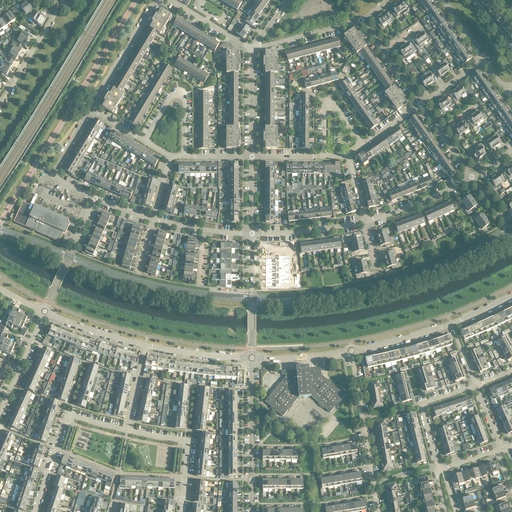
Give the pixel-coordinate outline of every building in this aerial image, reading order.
[(241,3),(237,0),(236,0),(232,8),(232,7),(237,10),(237,11),(242,2),(241,3)] [(431,1),(430,0),(423,0),(419,3),(417,4),(418,5),(420,3),(422,7),(420,8),(422,11),(429,5),(428,3),(431,1)] [(20,6),(23,11),(30,6),(27,1),(20,6)] [(396,4),(402,12),(403,15),(408,11),(407,10),(410,9),(406,4),(404,6),(401,1),(396,4)] [(264,8),(257,2),(254,7),(261,12),(264,8)] [(402,12),(396,4),(391,7),(395,12),(392,14),(396,18),(398,17),(397,15),(402,12)] [(431,8),(429,5),(422,11),(424,13),(426,12),(428,15),(437,9),(434,5),(431,8)] [(33,10),(30,6),(23,11),(26,15),(30,13),(33,10)] [(20,13),(15,7),(11,10),(16,16),(18,15),(20,13)] [(261,12),(254,7),(251,11),(250,11),(252,12),(258,16),(261,12)] [(171,15),(161,9),(158,15),(156,14),(154,18),(166,25),(171,15)] [(439,13),(437,9),(428,15),(426,16),(426,17),(428,16),(430,19),(428,20),(430,23),(438,18),(436,15),(439,13)] [(38,13),(33,10),(30,13),(31,14),(29,18),(33,21),(38,13)] [(258,16),(252,12),(249,16),(256,22),(256,21),(259,17),(259,18),(259,17),(258,16)] [(385,12),(381,15),(386,23),(391,20),(392,21),(394,19),(391,15),(389,16),(385,12)] [(11,13),(6,16),(11,23),(16,20),(11,13)] [(43,16),(38,13),(33,21),(38,24),(43,16)] [(386,23),(381,15),(376,18),(380,23),(377,24),(381,29),(383,27),(382,26),(386,23)] [(11,23),(6,16),(2,19),(7,26),(11,23)] [(256,22),(249,16),(245,21),(245,20),(245,21),(252,26),(253,26),(252,26),(256,22)] [(166,25),(154,18),(151,22),(153,22),(150,28),(157,33),(160,34),(166,25)] [(182,21),(177,18),(173,25),(176,28),(178,28),(182,21)] [(439,20),(438,18),(430,23),(432,26),(434,24),(436,27),(437,28),(445,22),(442,18),(439,20)] [(187,24),(182,21),(178,28),(176,28),(175,30),(177,32),(179,29),(182,31),(187,24)] [(448,25),(445,22),(437,28),(436,27),(435,28),(435,29),(437,28),(439,31),(437,32),(439,35),(446,30),(445,28),(448,25)] [(191,27),(187,24),(182,31),(186,33),(187,34),(191,27)] [(243,24),(239,29),(247,34),(250,30),(243,24),(242,24),(243,24)] [(196,30),(191,27),(187,34),(186,33),(184,36),(187,37),(188,35),(192,37),(196,30)] [(150,28),(147,33),(155,37),(155,36),(157,33),(150,28)] [(247,34),(239,29),(236,33),(243,39),(243,38),(246,34),(247,34)] [(357,34),(354,29),(344,36),(350,45),(362,37),(359,33),(357,34)] [(23,32),(20,37),(27,41),(30,36),(29,36),(31,33),(26,30),(24,32),(23,32)] [(201,32),(196,30),(192,37),(195,39),(196,40),(201,32)] [(448,32),(446,30),(439,35),(441,38),(443,36),(445,39),(445,40),(454,34),(451,30),(448,32)] [(205,35),(201,32),(196,40),(195,39),(193,41),(196,43),(197,40),(201,42),(205,35)] [(423,32),(418,35),(424,43),(426,41),(428,43),(432,40),(428,35),(426,37),(423,32)] [(155,37),(147,33),(145,38),(152,42),(154,38),(156,40),(158,38),(155,36),(155,37)] [(457,38),(454,34),(445,40),(445,39),(443,41),(444,42),(446,40),(448,43),(446,45),(448,47),(455,42),(453,40),(457,38)] [(18,35),(13,42),(22,48),(23,45),(25,46),(27,41),(20,37),(18,35)] [(210,38),(205,35),(201,42),(204,45),(205,45),(210,38)] [(418,35),(413,39),(417,43),(414,45),(420,52),(422,50),(421,49),(425,46),(424,43),(418,35)] [(364,40),(362,37),(350,45),(356,54),(359,52),(366,47),(363,41),(364,40)] [(152,42),(145,38),(142,42),(149,47),(150,45),(152,42)] [(214,41),(210,38),(205,45),(204,45),(203,47),(205,49),(207,46),(210,48),(214,41)] [(219,44),(214,41),(210,48),(215,51),(219,44)] [(22,48),(13,42),(9,50),(11,51),(18,56),(21,51),(20,50),(22,48)] [(149,47),(142,42),(139,47),(146,51),(148,48),(151,49),(152,47),(150,45),(149,47)] [(457,44),(455,42),(448,47),(449,50),(451,49),(454,52),(462,46),(460,42),(457,44)] [(225,43),(224,43),(224,44),(223,44),(222,44),(222,45),(221,45),(220,46),(220,47),(219,47),(219,48),(219,49),(218,50),(218,51),(226,51),(233,51),(233,48),(233,47),(233,46),(232,46),(231,45),(231,44),(230,44),(229,44),(228,43),(227,43),(226,43),(225,43)] [(407,43),(403,46),(410,56),(414,53),(414,52),(416,51),(413,46),(411,47),(407,43)] [(403,46),(398,49),(402,54),(399,55),(403,60),(405,58),(406,59),(410,56),(403,46)] [(465,50),(462,46),(454,52),(452,53),(452,54),(454,53),(456,56),(454,57),(456,60),(464,54),(462,52),(465,50)] [(146,51),(139,47),(136,51),(143,56),(144,55),(146,51)] [(359,52),(362,56),(369,51),(366,47),(359,52)] [(18,56),(11,51),(8,56),(9,57),(8,59),(13,62),(15,60),(16,60),(18,56)] [(143,56),(136,51),(133,56),(141,60),(143,57),(145,59),(147,56),(144,55),(143,56)] [(238,51),(233,51),(226,51),(226,62),(240,62),(240,58),(238,58),(238,51)] [(265,51),(265,54),(265,58),(263,58),(263,62),(277,62),(277,51),(265,51)] [(372,56),(369,51),(362,56),(364,59),(365,60),(372,56)] [(465,57),(464,54),(456,60),(458,62),(460,61),(462,64),(461,64),(462,65),(471,58),(468,54),(465,57)] [(141,60),(133,56),(131,61),(138,65),(139,64),(141,60)] [(375,60),(372,56),(365,60),(364,59),(362,61),(364,63),(366,62),(368,65),(375,60)] [(174,65),(179,68),(184,60),(186,61),(187,59),(184,58),(183,60),(179,57),(174,65)] [(13,62),(8,59),(6,62),(5,61),(2,66),(9,70),(12,66),(11,65),(13,62)] [(444,63),(439,66),(445,74),(450,71),(446,66),(449,64),(445,59),(443,61),(444,63)] [(184,60),(179,68),(184,71),(189,63),(186,61),(184,60)] [(378,64),(375,60),(368,65),(371,68),(371,69),(378,64)] [(138,65),(131,61),(128,65),(135,70),(137,66),(140,68),(141,65),(139,64),(138,65)] [(240,62),(226,62),(226,73),(229,73),(238,73),(238,67),(240,67),(240,62)] [(277,62),(263,62),(263,67),(265,67),(265,73),(266,73),(274,73),(277,73),(277,62)] [(193,65),(189,63),(184,71),(189,74),(194,66),(195,67),(196,65),(194,64),(193,65)] [(7,75),(9,70),(2,66),(0,64),(0,74),(4,77),(6,74),(7,75)] [(164,64),(162,68),(161,69),(169,74),(172,69),(164,64)] [(381,69),(378,64),(371,69),(371,68),(368,70),(370,72),(372,70),(375,74),(381,69)] [(135,70),(128,65),(125,70),(132,74),(133,73),(135,70)] [(194,66),(189,74),(194,77),(199,69),(195,67),(194,66)] [(445,74),(439,66),(435,69),(434,67),(431,69),(435,74),(437,72),(440,77),(445,74)] [(162,68),(160,67),(158,69),(160,70),(158,74),(166,79),(169,74),(161,69),(162,68)] [(203,71),(199,69),(194,77),(199,80),(204,72),(205,73),(206,71),(204,69),(203,71)] [(384,73),(381,69),(375,74),(377,77),(378,78),(384,73)] [(132,74),(125,70),(122,75),(129,79),(131,76),(134,77),(136,75),(133,73),(132,74)] [(429,73),(424,76),(430,84),(434,81),(431,77),(434,75),(430,70),(428,72),(429,73)] [(479,70),(471,76),(473,79),(471,81),(473,83),(480,78),(479,76),(482,74),(479,70)] [(204,72),(199,80),(204,83),(209,75),(205,73),(204,72)] [(388,78),(384,73),(378,78),(377,77),(374,79),(376,81),(378,79),(381,83),(388,78)] [(158,74),(156,77),(155,79),(163,84),(166,79),(158,74)] [(129,79),(122,75),(119,79),(127,84),(127,82),(129,79)] [(156,77),(154,76),(152,79),(154,80),(152,84),(160,88),(163,84),(155,79),(156,77)] [(430,84),(424,76),(420,79),(419,78),(416,80),(420,85),(422,83),(425,88),(430,84)] [(391,82),(388,78),(381,83),(383,86),(384,87),(391,82)] [(482,80),(480,78),(473,83),(475,86),(477,85),(479,88),(488,82),(485,78),(482,80)] [(127,84),(119,79),(117,84),(124,88),(126,85),(128,86),(130,84),(127,82),(127,84)] [(349,79),(347,80),(339,85),(343,90),(350,84),(352,83),(350,79),(349,79)] [(394,86),(391,82),(384,87),(383,86),(381,88),(382,90),(385,88),(387,91),(394,87),(394,86)] [(491,86),(488,82),(479,88),(477,89),(478,90),(480,89),(482,92),(480,93),(482,96),(489,90),(487,88),(491,86)] [(117,84),(114,88),(114,89),(121,93),(124,88),(117,84)] [(152,84),(150,87),(149,88),(157,93),(160,88),(152,84)] [(353,89),(350,84),(343,90),(346,94),(353,89)] [(150,87),(148,86),(147,89),(148,90),(146,93),(154,98),(157,93),(149,88),(150,87)] [(394,86),(394,87),(387,91),(384,93),(391,102),(402,94),(400,90),(398,92),(394,86)] [(460,86),(456,89),(462,97),(466,94),(467,96),(469,94),(466,89),(464,91),(460,86)] [(110,94),(109,93),(106,97),(118,104),(124,94),(121,93),(114,89),(114,88),(113,88),(110,94)] [(356,93),(353,89),(346,94),(349,99),(356,93)] [(462,97),(456,89),(451,92),(455,97),(452,99),(456,104),(458,102),(457,100),(462,97)] [(491,93),(489,90),(482,96),(483,98),(485,97),(488,100),(496,94),(494,90),(491,93)] [(146,93),(144,97),(143,98),(151,103),(154,98),(146,93)] [(360,98),(356,93),(349,99),(352,103),(360,98)] [(405,98),(402,94),(391,102),(397,111),(407,104),(403,99),(405,98)] [(499,98),(496,94),(488,100),(486,101),(486,102),(488,101),(490,104),(488,105),(490,108),(498,103),(496,100),(499,98)] [(144,97),(142,96),(141,98),(143,100),(140,103),(149,108),(151,103),(143,98),(144,97)] [(118,104),(106,97),(104,100),(105,101),(102,107),(112,113),(118,104)] [(445,97),(441,100),(446,108),(451,105),(452,106),(454,105),(451,100),(449,101),(445,97)] [(363,102),(360,98),(352,103),(355,107),(363,102)] [(446,108),(441,100),(436,103),(439,108),(437,109),(441,114),(443,112),(442,111),(446,108)] [(366,107),(363,102),(355,107),(358,112),(366,107)] [(140,103),(138,107),(137,108),(146,113),(149,108),(140,103)] [(499,105),(498,103),(490,108),(492,111),(494,109),(496,112),(497,113),(505,107),(502,103),(499,105)] [(138,107),(136,106),(135,108),(137,109),(134,113),(143,118),(146,113),(137,108),(138,107)] [(369,111),(366,107),(358,112),(361,116),(369,111)] [(508,110),(505,107),(497,113),(496,112),(494,113),(495,114),(497,113),(499,116),(497,117),(499,120),(506,115),(505,113),(508,110)] [(372,115),(369,111),(361,116),(364,121),(372,115)] [(478,111),(473,114),(479,122),(483,119),(484,120),(487,119),(483,114),(481,115),(478,111)] [(134,113),(132,117),(132,118),(140,123),(143,118),(134,113)] [(479,122),(473,114),(469,117),(472,122),(470,123),(473,128),(476,126),(475,125),(479,122)] [(132,117),(130,115),(129,118),(131,119),(128,123),(137,128),(140,123),(132,118),(132,117)] [(375,120),(372,115),(364,121),(368,125),(375,120)] [(508,117),(506,115),(499,120),(501,123),(503,121),(505,124),(505,125),(511,120),(511,116),(511,115),(508,117)] [(407,121),(410,125),(418,120),(415,116),(407,121)] [(95,119),(92,124),(100,129),(103,124),(95,119)] [(378,124),(375,120),(368,125),(371,130),(378,124)] [(421,125),(418,120),(410,125),(414,130),(421,125)] [(511,120),(505,125),(505,124),(503,126),(504,127),(505,125),(508,128),(506,130),(507,132),(511,129),(511,120)] [(463,121),(458,125),(464,133),(468,130),(469,131),(472,129),(468,124),(466,126),(463,121)] [(100,129),(92,124),(89,128),(98,133),(100,129)] [(424,129),(421,125),(414,130),(417,134),(424,129)] [(464,133),(458,125),(454,128),(457,132),(455,134),(458,139),(461,137),(460,136),(464,133)] [(226,127),(226,138),(240,138),(240,134),(238,134),(238,127),(229,127),(226,127)] [(263,134),(263,138),(277,138),(277,127),(274,127),(266,127),(265,127),(265,134),(263,134)] [(98,133),(89,128),(87,133),(95,138),(98,133)] [(398,129),(394,132),(399,139),(403,136),(398,129)] [(427,133),(424,129),(417,134),(420,139),(427,133)] [(117,134),(113,131),(108,139),(112,142),(117,134)] [(399,139),(394,132),(389,135),(394,143),(399,139)] [(495,135),(491,139),(496,146),(501,143),(498,139),(500,137),(496,132),(494,134),(495,135)] [(95,138),(87,133),(84,138),(92,143),(95,138)] [(430,138),(427,133),(420,139),(423,143),(430,138)] [(122,137),(117,134),(112,142),(117,145),(122,137)] [(394,143),(389,135),(385,138),(390,146),(394,143)] [(127,139),(122,137),(117,145),(122,148),(127,139)] [(92,143),(84,138),(81,142),(89,147),(92,143)] [(240,138),(226,138),(226,149),(238,149),(238,142),(240,142),(240,138)] [(277,138),(263,138),(263,143),(265,143),(265,149),(277,149),(277,138)] [(390,146),(385,138),(380,141),(386,149),(390,146)] [(434,142),(430,138),(423,143),(426,148),(434,142)] [(131,142),(127,139),(122,148),(126,150),(131,142)] [(496,146),(491,139),(486,142),(485,140),(483,142),(486,147),(488,145),(492,150),(496,146)] [(386,149),(380,141),(376,144),(381,152),(386,149)] [(89,147),(81,142),(78,147),(87,152),(89,147)] [(136,145),(131,142),(126,150),(131,153),(136,145)] [(437,147),(434,142),(426,148),(429,152),(437,147)] [(480,146),(476,149),(481,157),(486,154),(482,149),(485,148),(481,143),(479,145),(480,146)] [(381,152),(376,144),(371,148),(377,155),(381,152)] [(140,148),(136,145),(131,153),(136,156),(140,148)] [(87,152),(78,147),(76,151),(84,156),(87,152)] [(440,151),(437,147),(429,152),(432,156),(440,151)] [(145,151),(140,148),(136,156),(140,159),(145,151)] [(377,155),(371,148),(367,151),(372,158),(377,155)] [(481,157),(476,149),(471,152),(470,151),(468,152),(471,157),(473,156),(477,160),(481,157)] [(84,156),(76,151),(73,156),(81,161),(84,156)] [(150,153),(145,151),(140,159),(145,162),(150,153)] [(372,158),(367,151),(363,154),(368,161),(372,158)] [(443,156),(440,151),(432,156),(435,161),(443,156)] [(154,156),(150,153),(145,162),(149,164),(154,156)] [(362,153),(360,155),(358,156),(363,165),(368,161),(363,154),(362,153)] [(81,161),(73,156),(70,161),(78,166),(81,161)] [(159,159),(154,156),(149,164),(154,167),(159,159)] [(446,160),(443,156),(435,161),(438,165),(446,160)] [(449,164),(446,160),(438,165),(442,170),(449,164)] [(78,166),(70,161),(67,165),(75,170),(78,166)] [(176,174),(184,174),(184,164),(179,164),(179,167),(177,167),(176,171),(176,174)] [(452,169),(449,164),(442,170),(445,174),(452,169)] [(75,170),(67,165),(64,170),(73,175),(75,170)] [(455,173),(452,169),(445,174),(448,179),(455,173)] [(93,174),(88,172),(84,180),(89,183),(93,174)] [(499,173),(494,176),(500,184),(504,181),(505,182),(508,181),(504,176),(502,177),(499,173)] [(98,176),(93,174),(89,183),(94,185),(98,176)] [(103,178),(98,176),(94,185),(99,187),(103,178)] [(432,185),(429,176),(423,178),(427,187),(432,185)] [(500,184),(494,176),(490,179),(493,184),(491,185),(494,190),(497,188),(496,187),(500,184)] [(108,180),(103,178),(99,187),(104,189),(108,180)] [(427,187),(423,178),(418,180),(422,189),(427,187)] [(113,182),(108,180),(104,189),(109,191),(113,182)] [(422,189),(418,180),(413,182),(417,191),(422,189)] [(118,184),(113,182),(109,191),(114,193),(118,184)] [(417,191),(413,182),(408,184),(412,193),(417,191)] [(123,186),(118,184),(114,193),(119,195),(123,186)] [(412,193),(408,184),(403,186),(407,195),(412,193)] [(128,189),(123,186),(119,195),(124,197),(128,189)] [(407,195),(403,186),(398,188),(402,197),(407,195)] [(402,197),(398,188),(393,190),(397,199),(402,197)] [(133,191),(128,189),(124,197),(129,200),(133,191)] [(397,199),(393,190),(388,193),(391,201),(397,199)] [(463,204),(465,206),(473,201),(473,200),(473,199),(472,197),(471,197),(470,196),(465,199),(463,197),(458,201),(461,205),(463,204)] [(511,209),(511,200),(510,199),(506,202),(505,200),(502,202),(506,207),(508,205),(511,210),(511,209)] [(474,202),(473,201),(465,206),(467,209),(465,211),(468,216),(473,212),(472,209),(477,206),(476,204),(476,203),(475,201),(474,202)] [(451,202),(445,205),(449,213),(454,210),(451,202)] [(35,205),(34,207),(25,227),(59,242),(63,232),(65,233),(69,224),(67,220),(68,220),(35,205)] [(449,213),(445,205),(440,207),(444,215),(449,213)] [(354,206),(353,206),(353,207),(344,209),(346,214),(356,212),(354,206)] [(444,215),(440,207),(435,209),(438,217),(444,215)] [(438,217),(435,209),(430,212),(433,220),(438,217)] [(433,220),(430,212),(424,214),(428,222),(433,220)] [(99,214),(98,217),(108,221),(111,216),(103,213),(102,215),(100,214),(99,214)] [(476,222),(478,225),(486,219),(486,218),(485,215),(484,216),(483,214),(478,218),(476,215),(470,219),(474,223),(476,222)] [(422,215),(416,217),(420,225),(425,223),(422,215)] [(108,221),(98,217),(97,219),(97,220),(99,221),(98,223),(106,226),(108,221)] [(420,225),(416,217),(411,219),(414,227),(420,225)] [(414,227),(411,219),(406,221),(409,229),(414,227)] [(487,220),(486,219),(478,225),(480,228),(478,229),(481,234),(486,230),(485,228),(490,224),(489,222),(487,219),(487,220)] [(409,229),(406,221),(400,223),(403,231),(409,229)] [(106,226),(98,223),(98,225),(95,224),(94,224),(93,226),(104,231),(106,226)] [(403,231),(400,223),(395,225),(398,233),(403,231)] [(133,224),(132,230),(143,233),(143,230),(143,229),(141,229),(141,227),(133,224)] [(104,231),(93,226),(92,229),(93,230),(95,231),(94,233),(102,236),(104,231)] [(378,239),(378,241),(388,238),(387,234),(390,233),(388,228),(382,230),(383,233),(376,235),(377,237),(376,237),(377,240),(378,239)] [(102,236),(94,233),(93,235),(91,234),(90,234),(89,236),(99,241),(102,236)] [(138,237),(130,235),(129,240),(140,243),(141,241),(140,240),(138,239),(138,237)] [(99,241),(89,236),(88,239),(88,240),(91,240),(90,242),(97,246),(99,241)] [(165,239),(154,236),(154,238),(154,239),(156,240),(156,242),(164,244),(165,239)] [(352,243),(352,247),(362,245),(362,244),(363,244),(362,241),(361,241),(361,239),(355,240),(354,237),(348,238),(349,244),(352,243)] [(389,241),(388,238),(378,241),(379,242),(378,242),(379,245),(379,244),(380,246),(386,245),(387,247),(393,246),(392,240),(389,241)] [(97,246),(90,242),(89,245),(87,244),(86,244),(85,246),(95,251),(97,246)] [(212,249),(218,249),(218,254),(221,254),(226,254),(226,244),(219,244),(219,243),(215,243),(215,244),(213,244),(213,247),(212,247),(212,249)] [(232,244),(226,244),(226,254),(230,254),(233,254),(233,249),(239,249),(239,247),(238,247),(238,244),(236,244),(236,243),(232,243),(232,244)] [(136,248),(127,245),(126,251),(137,254),(138,251),(137,250),(135,250),(136,248)] [(362,246),(362,245),(352,247),(353,250),(350,251),(352,256),(358,255),(357,252),(364,251),(363,249),(364,249),(363,246),(362,246)] [(95,251),(85,246),(84,248),(84,249),(86,250),(85,253),(93,256),(95,251)] [(162,249),(151,246),(151,249),(151,250),(153,250),(153,252),(161,255),(162,249)] [(383,258),(384,262),(394,259),(393,256),(396,255),(394,250),(388,251),(389,254),(383,256),(384,258),(383,258)] [(221,259),(221,265),(226,265),(226,254),(221,254),(218,254),(213,254),(213,257),(212,257),(212,259),(221,259)] [(238,254),(233,254),(230,254),(226,254),(226,265),(230,265),(230,259),(239,260),(239,257),(238,257),(238,254)] [(133,258),(125,256),(123,261),(134,264),(135,262),(134,261),(132,260),(133,258)] [(276,259),(265,259),(265,288),(284,288),(284,285),(289,285),(289,256),(278,256),(278,260),(276,260),(276,259)] [(160,260),(149,257),(148,259),(148,260),(151,261),(150,263),(158,265),(160,260)] [(356,265),(357,269),(367,267),(367,266),(367,263),(366,263),(366,261),(359,262),(359,259),(352,260),(354,266),(356,265)] [(395,263),(394,259),(384,262),(385,266),(386,266),(387,268),(393,266),(394,269),(400,267),(398,262),(395,263)] [(221,270),(221,275),(226,275),(226,265),(221,265),(213,265),(213,268),(212,268),(212,270),(221,270)] [(238,265),(230,265),(226,265),(226,275),(230,275),(230,270),(239,270),(239,268),(238,268),(238,265)] [(157,270),(146,267),(145,270),(146,270),(148,271),(147,273),(155,276),(157,270)] [(367,268),(367,267),(357,269),(358,272),(355,273),(356,278),(363,277),(362,274),(368,273),(368,271),(368,268),(367,268)] [(212,280),(216,280),(216,286),(215,286),(215,287),(226,288),(226,275),(221,275),(213,275),(213,278),(212,278),(212,280)] [(238,275),(230,275),(226,275),(226,288),(235,289),(235,287),(230,287),(230,286),(230,280),(239,281),(239,278),(238,278),(238,275)] [(14,308),(10,317),(15,319),(18,314),(20,310),(19,310),(14,308)] [(511,319),(511,318),(508,310),(506,311),(505,311),(504,311),(503,312),(502,312),(507,321),(511,319)] [(507,321),(502,312),(501,313),(500,313),(500,314),(499,314),(499,315),(498,315),(502,324),(507,321)] [(18,314),(15,319),(24,323),(27,318),(18,314)] [(502,324),(498,315),(496,316),(495,316),(494,316),(493,317),(492,317),(497,327),(502,324)] [(15,319),(10,317),(6,326),(11,328),(11,329),(13,325),(15,319)] [(497,327),(492,317),(491,318),(489,319),(487,320),(491,329),(497,327)] [(24,323),(15,319),(13,325),(22,329),(24,323)] [(491,329),(487,320),(486,321),(485,321),(484,321),(483,321),(482,322),(486,331),(491,329)] [(486,331),(482,322),(481,322),(480,322),(479,323),(478,324),(479,324),(477,325),(481,334),(486,331)] [(481,334),(477,325),(475,325),(474,325),(473,326),(472,326),(471,326),(475,336),(481,334)] [(475,336),(471,326),(470,327),(468,328),(466,329),(470,338),(475,336)] [(48,335),(54,338),(58,329),(52,327),(49,335),(48,335)] [(63,331),(58,329),(54,338),(60,340),(63,331)] [(470,338),(466,329),(465,330),(465,329),(464,330),(463,330),(462,330),(461,330),(460,330),(461,331),(460,332),(462,338),(463,337),(464,340),(470,338)] [(68,333),(63,331),(60,340),(65,342),(68,333)] [(74,335),(68,333),(65,342),(70,344),(74,335)] [(2,334),(0,338),(0,343),(4,345),(6,339),(7,340),(8,336),(2,334)] [(79,337),(74,335),(70,344),(70,346),(75,348),(79,337)] [(445,337),(443,338),(446,347),(452,345),(448,335),(447,335),(446,336),(445,337)] [(84,339),(79,337),(75,348),(81,350),(84,339)] [(497,341),(500,346),(508,342),(506,337),(497,341)] [(446,347),(443,338),(441,338),(439,338),(438,338),(437,339),(441,349),(446,347)] [(6,339),(4,345),(14,350),(14,349),(13,349),(15,344),(7,340),(6,339)] [(90,341),(84,339),(81,350),(86,352),(90,341)] [(441,349),(437,339),(436,339),(435,340),(434,341),(432,342),(435,351),(441,349)] [(95,343),(90,341),(86,352),(92,354),(92,351),(95,343)] [(430,352),(427,342),(426,343),(425,343),(424,343),(424,344),(423,344),(421,345),(424,354),(430,352)] [(435,351),(432,342),(431,342),(430,342),(428,342),(427,342),(430,352),(435,351)] [(511,346),(508,342),(500,346),(502,351),(511,346)] [(101,344),(95,343),(92,351),(98,353),(101,344)] [(106,346),(101,344),(98,353),(103,355),(106,346)] [(14,350),(4,345),(1,351),(10,355),(13,349),(13,350),(14,350)] [(424,354),(421,345),(420,345),(419,345),(418,345),(417,345),(416,346),(419,356),(424,354)] [(112,348),(106,346),(103,355),(109,356),(112,348)] [(419,356),(416,346),(415,346),(414,346),(413,347),(412,347),(412,348),(410,348),(413,357),(419,356)] [(511,351),(511,348),(511,346),(502,351),(505,356),(511,351)] [(52,350),(47,347),(46,350),(43,348),(40,354),(49,357),(52,350)] [(117,349),(112,348),(109,356),(115,358),(117,349)] [(413,357),(410,348),(409,349),(409,348),(408,348),(406,348),(405,349),(407,359),(413,357)] [(471,352),(473,358),(482,354),(480,348),(471,352)] [(407,359),(405,349),(404,349),(403,349),(402,350),(401,350),(401,351),(399,351),(402,360),(407,359)] [(402,360),(399,351),(398,352),(398,351),(397,351),(395,351),(394,352),(396,362),(402,360)] [(49,357),(40,354),(38,359),(47,362),(49,357)] [(134,354),(131,362),(131,365),(137,367),(138,364),(137,364),(139,355),(140,355),(134,354)] [(484,358),(482,354),(473,358),(475,362),(484,358)] [(70,357),(68,363),(77,366),(79,360),(70,357)] [(145,366),(151,367),(153,358),(147,357),(145,365),(145,366)] [(447,361),(449,366),(458,363),(456,358),(447,361)] [(486,363),(484,358),(475,362),(477,367),(486,363)] [(47,362),(38,359),(36,364),(44,367),(47,362)] [(460,368),(458,363),(449,366),(451,371),(460,368)] [(489,369),(486,363),(477,367),(480,373),(489,369)] [(44,367),(36,364),(34,368),(42,372),(44,367)] [(99,367),(90,364),(89,369),(97,372),(99,367)] [(309,369),(309,366),(296,367),(296,370),(282,371),(282,375),(285,374),(285,378),(280,384),(279,383),(275,388),(276,389),(274,390),(273,390),(270,394),(270,395),(265,402),(271,407),(271,408),(275,412),(276,411),(283,417),(288,410),(289,411),(293,406),(292,405),(299,397),(311,396),(319,403),(318,404),(323,408),(324,407),(330,413),(336,406),(337,407),(340,402),(345,395),(339,389),(335,385),(334,386),(332,384),(333,383),(328,379),(328,380),(321,375),(321,371),(324,371),(324,368),(309,369)] [(420,370),(421,375),(431,372),(429,367),(420,370)] [(42,372),(34,368),(31,373),(40,377),(42,372)] [(462,373),(460,368),(451,371),(453,376),(462,373)] [(432,377),(431,372),(421,375),(423,380),(432,377)] [(40,377),(31,373),(29,378),(38,382),(40,377)] [(464,378),(462,373),(453,376),(455,382),(464,378)] [(434,383),(432,377),(423,380),(424,385),(434,383)] [(38,382),(29,378),(27,383),(35,387),(38,382)] [(96,383),(94,382),(85,380),(84,385),(95,388),(96,383)] [(368,383),(369,390),(379,389),(378,381),(368,383)] [(35,387),(27,383),(25,388),(33,392),(35,387)] [(435,388),(434,383),(424,385),(426,391),(435,388)] [(508,393),(507,391),(504,383),(499,385),(504,395),(508,393)] [(95,388),(84,385),(82,390),(90,393),(93,393),(95,388)] [(504,395),(499,385),(494,388),(499,398),(504,395)] [(55,393),(58,394),(67,396),(69,391),(60,389),(57,388),(55,393)] [(499,398),(494,388),(489,390),(490,392),(488,393),(491,401),(499,398)] [(234,389),(228,389),(228,398),(237,398),(237,392),(234,392),(234,389)] [(24,391),(21,396),(30,400),(32,394),(24,391)] [(67,396),(58,394),(56,399),(65,402),(67,396)] [(91,399),(89,398),(80,395),(78,400),(87,403),(89,404),(91,399)] [(30,400),(21,396),(19,401),(28,405),(30,400)] [(469,397),(464,399),(467,407),(468,409),(474,407),(475,407),(472,399),(470,399),(469,397)] [(51,399),(49,404),(58,407),(59,402),(51,399)] [(87,403),(78,400),(77,405),(85,408),(87,403)] [(382,407),(381,400),(371,402),(372,409),(382,407)] [(462,409),(459,400),(454,402),(456,410),(457,413),(463,411),(462,409)] [(28,405),(19,401),(17,406),(25,409),(28,405)] [(25,409),(17,406),(15,411),(23,414),(25,409)] [(496,409),(499,414),(506,411),(504,406),(496,409)] [(441,415),(438,407),(433,409),(434,413),(432,413),(434,418),(441,415)] [(23,414),(15,411),(13,416),(21,419),(23,414)] [(509,416),(506,411),(499,414),(501,419),(509,416)] [(21,419),(13,416),(10,421),(19,424),(21,419)] [(480,421),(478,416),(470,419),(472,424),(480,421)] [(511,421),(509,416),(501,419),(503,424),(511,421)] [(374,422),(376,430),(386,428),(385,420),(374,422)] [(511,420),(511,421),(503,424),(505,429),(511,426),(511,420)] [(19,424),(10,421),(8,426),(11,427),(10,430),(15,432),(19,424)] [(482,426),(480,421),(472,424),(474,429),(482,426)] [(484,431),(482,426),(474,429),(476,434),(484,431)] [(451,431),(448,432),(440,435),(441,440),(449,437),(452,436),(451,431)] [(486,436),(484,431),(476,434),(473,435),(475,441),(478,439),(486,436)] [(13,435),(5,432),(3,437),(11,440),(13,435)] [(47,438),(39,435),(36,434),(35,434),(34,439),(46,443),(47,438)] [(488,442),(486,436),(478,439),(480,446),(484,444),(484,443),(488,442)] [(11,440),(3,437),(1,442),(9,445),(11,440)] [(9,445),(1,442),(0,443),(0,447),(7,450),(9,445)] [(45,447),(36,444),(34,449),(43,452),(45,447)] [(455,447),(452,448),(444,450),(446,456),(450,454),(450,456),(456,454),(455,447)] [(70,458),(64,455),(61,464),(66,466),(70,458)] [(75,460),(70,458),(66,466),(71,468),(75,460)] [(40,462),(31,459),(29,465),(38,468),(40,462)] [(80,462),(75,460),(71,468),(76,470),(80,462)] [(85,464),(80,462),(76,470),(81,472),(85,464)] [(393,469),(391,462),(381,463),(383,471),(393,469)] [(489,463),(486,464),(489,473),(492,472),(492,474),(498,472),(495,462),(489,464),(489,463)] [(90,466),(85,464),(81,472),(86,474),(90,466)] [(489,473),(486,464),(483,465),(483,466),(478,468),(481,478),(487,476),(486,474),(489,473)] [(95,468),(90,466),(86,474),(85,477),(90,479),(91,476),(95,468)] [(38,470),(30,467),(28,472),(37,475),(38,470)] [(100,470),(95,468),(91,476),(90,479),(95,481),(96,478),(100,470)] [(481,478),(478,468),(473,470),(472,469),(469,470),(472,478),(475,477),(475,479),(481,478)] [(105,472),(100,470),(96,478),(101,480),(105,472)] [(237,470),(228,470),(228,479),(234,479),(234,476),(237,476),(237,470)] [(472,478),(469,470),(466,471),(466,472),(461,473),(464,483),(470,481),(469,479),(472,478)] [(28,472),(27,477),(34,480),(35,480),(37,475),(28,472)] [(110,474),(105,472),(101,480),(106,482),(110,474)] [(464,483),(461,473),(456,475),(456,474),(452,475),(455,483),(458,483),(459,485),(464,483)] [(115,476),(110,474),(106,482),(111,484),(115,476)] [(65,478),(57,476),(55,481),(63,484),(65,478)] [(417,479),(419,485),(428,483),(427,480),(428,480),(428,476),(417,479)] [(25,477),(24,482),(32,485),(34,480),(27,477),(25,477)] [(398,483),(395,484),(385,486),(386,493),(396,491),(399,491),(398,483)] [(428,486),(428,483),(419,485),(416,486),(417,492),(420,491),(431,489),(430,486),(428,486)] [(502,487),(501,483),(493,486),(494,489),(492,490),(494,496),(503,492),(502,487)] [(30,490),(22,487),(19,486),(17,491),(29,495),(30,490)] [(431,492),(431,489),(420,491),(422,497),(431,495),(430,492),(431,492)] [(29,495),(17,491),(16,497),(27,500),(29,495)] [(78,495),(77,499),(84,501),(86,494),(82,493),(79,492),(78,495)] [(505,497),(503,492),(494,496),(496,501),(498,500),(499,503),(507,500),(506,497),(505,497)] [(470,497),(469,494),(460,497),(461,500),(462,500),(464,505),(474,502),(472,496),(470,497)] [(431,498),(431,495),(422,497),(423,503),(434,501),(433,498),(431,498)] [(27,500),(16,497),(14,502),(17,503),(25,505),(27,500)] [(509,503),(507,500),(499,503),(500,506),(498,506),(500,511),(510,508),(508,503),(509,503)] [(434,504),(434,501),(423,503),(425,510),(434,507),(433,505),(434,504)] [(475,508),(474,502),(464,505),(465,510),(464,510),(464,511),(470,511),(474,511),(473,508),(475,508)] [(25,505),(17,503),(15,508),(23,511),(25,505)]
